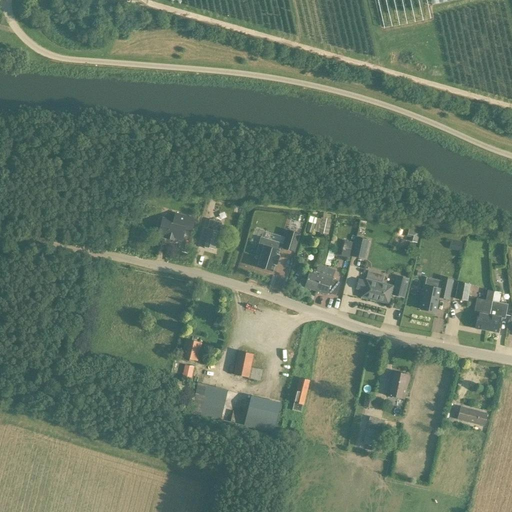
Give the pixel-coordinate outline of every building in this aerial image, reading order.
[(173,222),(163,220),(162,220),(161,223),(159,223),(157,231),(159,231),(158,235),(166,237),(166,239),(173,241),(173,239),(181,241),(184,230),(191,232),(194,220),(175,215),(173,222)] [(321,218),(318,233),(328,235),(331,220),(321,218)] [(207,250),(209,248),(214,250),(219,234),(222,223),(209,220),(202,246),(203,247),(204,249),(207,250)] [(313,234),(314,231),(316,224),(309,222),(306,232),(313,234)] [(287,230),(283,245),(282,249),(294,252),(299,234),(287,230)] [(420,232),(413,230),(411,238),(410,241),(417,243),(420,232)] [(280,248),(282,249),(283,245),(270,240),(270,241),(261,238),(259,244),(256,253),(261,254),(257,267),(273,272),(275,265),(276,265),(279,256),(278,255),(280,248)] [(356,238),(352,254),(365,257),(368,241),(356,238)] [(342,255),(351,257),(355,241),(346,239),(342,255)] [(330,266),(333,255),(328,253),(325,264),(330,266)] [(304,288),(316,291),(324,266),(318,264),(316,270),(314,270),(313,274),(310,273),(307,280),(300,278),(298,286),(304,288)] [(330,268),(324,266),(316,291),(326,295),(331,280),(323,278),(324,275),(327,276),(330,268)] [(281,292),(283,278),(275,276),(272,291),(281,292)] [(392,294),(404,296),(408,280),(397,277),(394,287),(392,287),(392,286),(366,279),(365,281),(359,280),(356,289),(363,290),(361,297),(388,304),(391,292),(393,293),(392,294)] [(439,289),(425,286),(420,309),(435,312),(438,297),(448,299),(452,279),(442,277),(439,289)] [(458,283),(455,299),(467,301),(470,285),(458,283)] [(475,328),(486,330),(492,301),(493,299),(494,291),(488,290),(486,300),(477,298),(475,309),(478,309),(475,328)] [(494,291),(493,299),(500,300),(501,293),(494,291)] [(505,319),(508,304),(492,301),(486,330),(498,333),(501,318),(505,319)] [(186,340),(181,358),(197,361),(201,344),(186,340)] [(233,375),(247,378),(259,381),(261,370),(250,367),(252,355),(237,352),(233,375)] [(125,376),(134,378),(137,367),(128,365),(125,376)] [(191,381),(192,373),(194,367),(185,365),(182,380),(191,381)] [(391,373),(386,398),(403,401),(408,376),(391,373)] [(300,412),(302,405),(308,382),(300,380),(292,410),(300,412)] [(191,413),(201,416),(208,386),(198,383),(195,394),(191,413)] [(251,396),(244,426),(273,433),(281,403),(251,396)] [(363,407),(372,409),(375,399),(365,396),(363,407)] [(460,407),(457,419),(484,426),(487,415),(460,407)] [(378,448),(382,432),(384,422),(369,418),(363,444),(378,448)]
